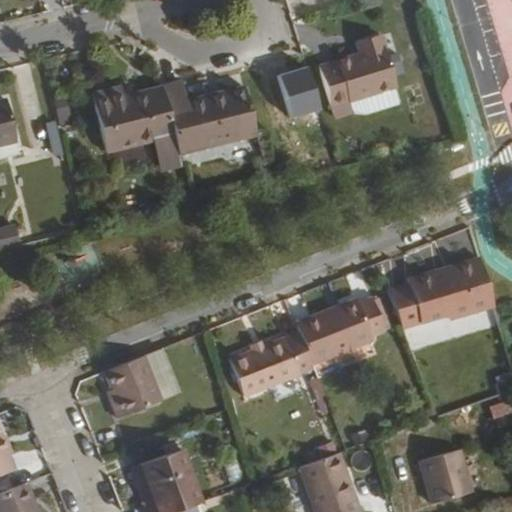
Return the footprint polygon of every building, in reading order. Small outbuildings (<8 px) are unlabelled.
[(395,84),(380,33),(363,39),(367,51),(319,66),(334,115),(352,109),(348,99),(394,85),(395,84)] [(187,101),(182,82),(162,87),(174,139),(177,153),(255,134),(244,87),(220,93),(221,99),(204,103),(203,97),(187,101)] [(174,139),(162,87),(132,94),(134,100),(124,102),(123,96),(120,85),(92,92),(107,155),(174,139)] [(348,99),(352,109),(397,95),(394,85),(348,99)] [(220,93),(203,97),(204,103),(221,99),(220,93)] [(132,94),(123,96),(124,102),(134,100),(132,94)] [(5,100),(0,101),(0,144),(15,141),(5,100)] [(49,123),(52,156),(62,155),(59,122),(49,123)] [(15,141),(0,144),(0,158),(18,154),(15,141)] [(159,174),(179,168),(176,156),(173,144),(153,148),(159,174)] [(14,225),(0,228),(0,249),(19,245),(14,225)] [(446,315),(495,301),(480,252),(408,273),(409,278),(388,284),(403,322),(445,310),(446,315)] [(298,318),(300,324),(312,354),(372,331),(370,326),(384,321),(373,290),(359,296),(357,291),(337,299),(338,303),(298,318)] [(249,392),(316,365),(312,354),(300,324),(232,350),(249,392)] [(164,392),(146,348),(107,364),(117,389),(112,391),(119,410),(164,392)] [(0,468),(16,462),(0,421),(0,468)] [(151,511),(155,511),(183,502),(203,495),(184,442),(143,456),(155,490),(145,494),(151,511)] [(427,475),(470,465),(464,444),(422,456),(427,475)] [(351,511),(361,509),(340,448),(300,461),(317,511),(351,511)] [(475,485),(470,465),(427,475),(434,496),(475,485)] [(35,511),(22,478),(0,486),(0,511),(35,511)] [(186,511),(183,502),(155,511),(186,511)]
